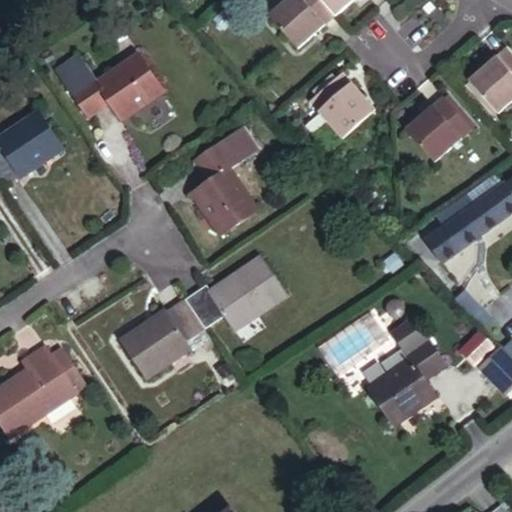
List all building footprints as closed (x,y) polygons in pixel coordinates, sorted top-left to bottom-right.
[(287,51),(330,12),(317,0),(282,0),(260,21),(287,51)] [(317,0),(330,12),(343,0),(317,0)] [(511,96),(511,64),(498,48),(460,82),(490,115),(511,96)] [(171,92),(144,51),(101,81),(84,55),(60,71),(93,118),(117,103),(129,120),(171,92)] [(369,109),(338,72),(306,101),(338,137),(369,109)] [(466,132),(436,99),(398,133),(427,166),(466,132)] [(0,145),(0,181),(20,168),(25,174),(65,146),(38,105),(0,130),(0,136),(4,142),(0,145)] [(250,164),(234,139),(206,157),(220,181),(201,195),(230,239),(268,214),(239,171),(250,164)] [(511,179),(426,240),(443,265),(511,215),(511,179)] [(195,301),(215,331),(233,319),(243,334),(296,301),(272,262),(221,294),(218,289),(195,301)] [(458,302),(482,325),(489,317),(466,294),(458,302)] [(197,341),(215,331),(195,301),(178,311),(176,308),(131,335),(160,378),(203,352),(197,341)] [(371,313),(318,349),(337,376),(390,340),(371,313)] [(447,367),(415,319),(393,333),(413,364),(371,392),(395,428),(438,399),(426,382),(447,367)] [(472,326),(456,343),(469,356),(486,339),(472,326)] [(511,342),(504,334),(496,342),(511,357),(511,342)] [(511,361),(492,341),(473,360),(500,386),(511,373),(511,361)] [(58,358),(52,348),(27,365),(31,373),(0,391),(0,425),(11,442),(92,390),(68,352),(58,358)]
